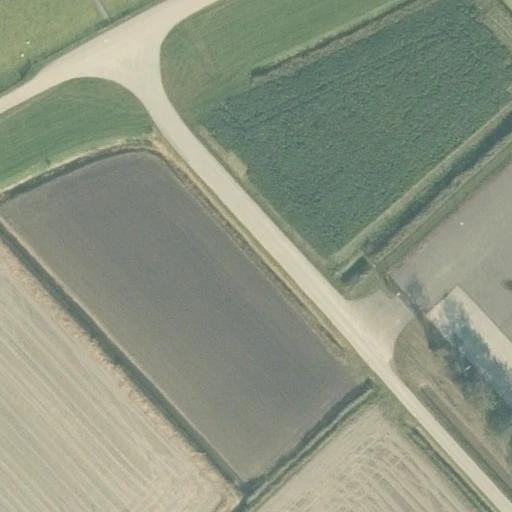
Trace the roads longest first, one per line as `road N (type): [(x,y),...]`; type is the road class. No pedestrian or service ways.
road 1 (unclassified): [(511,511),(152,102),(115,40)]
road 2 (unclassified): [(0,101),(115,40)]
